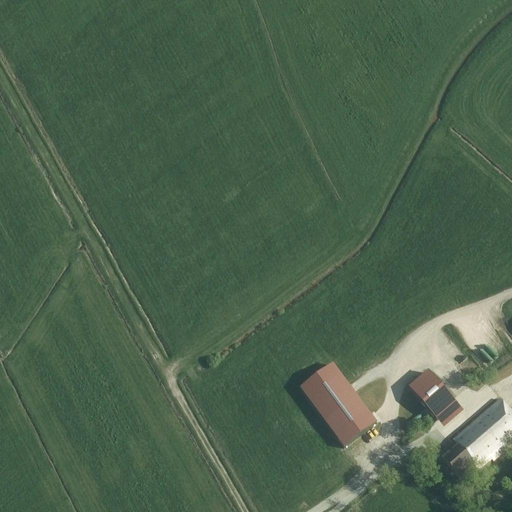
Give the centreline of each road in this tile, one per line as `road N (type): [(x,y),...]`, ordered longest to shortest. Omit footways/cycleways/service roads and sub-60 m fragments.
road 1 (track): [(247,511),(0,69)]
road 2 (track): [(315,511),(388,453),(399,356),(457,312),(511,294)]
road 3 (residential): [(332,511),(391,462),(438,436)]
